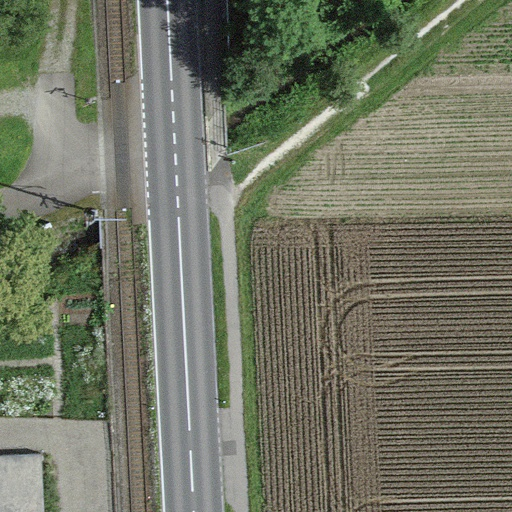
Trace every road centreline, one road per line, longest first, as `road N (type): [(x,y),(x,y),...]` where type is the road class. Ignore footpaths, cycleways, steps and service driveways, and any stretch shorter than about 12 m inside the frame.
road 1 (primary): [(192,511),(165,0)]
road 2 (track): [(177,207),(225,204),(483,0)]
